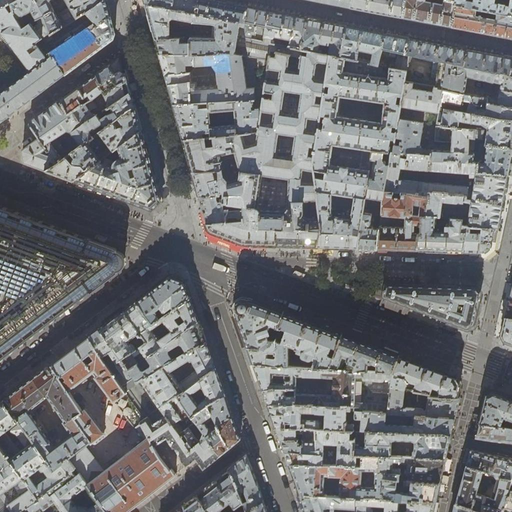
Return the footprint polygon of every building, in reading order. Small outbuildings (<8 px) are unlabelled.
[(0,0),(0,9),(12,2),(11,0),(0,0)] [(52,34),(87,12),(104,0),(17,0),(12,3),(16,16),(22,28),(31,22),(37,19),(43,15),(51,32),(52,34)] [(144,0),(145,3),(168,7),(168,5),(171,5),(170,8),(192,12),(196,13),(198,0),(144,0)] [(223,3),(205,0),(198,0),(196,13),(245,22),(248,8),(223,3)] [(308,0),(326,3),(351,8),(352,0),(308,0)] [(376,13),(402,18),(405,0),(352,0),(351,8),(356,9),(376,13)] [(405,0),(402,18),(416,21),(452,27),(456,5),(456,1),(450,0),(405,0)] [(511,0),(510,0),(510,6),(506,5),(506,4),(499,3),(499,4),(495,3),(495,0),(456,0),(456,1),(456,5),(481,10),(494,13),(508,15),(511,16),(511,0)] [(36,43),(51,32),(43,15),(37,19),(39,23),(34,27),(31,22),(22,28),(16,16),(12,3),(12,2),(0,9),(0,29),(31,71),(0,94),(0,123),(10,116),(12,114),(30,101),(31,100),(54,83),(63,77),(69,72),(56,51),(52,53),(53,55),(48,59),(36,43)] [(154,35),(155,39),(170,39),(170,35),(169,29),(185,28),(187,27),(189,26),(190,25),(191,22),(192,12),(170,8),(168,7),(145,3),(150,19),(151,22),(154,35)] [(511,16),(508,15),(494,13),(493,16),(497,17),(497,20),(476,16),(476,13),(481,13),(481,10),(456,5),(452,27),(457,28),(476,32),(511,38),(511,16)] [(109,8),(87,22),(90,26),(92,25),(94,25),(96,26),(110,17),(110,16),(111,16),(110,12),(109,8)] [(271,13),(248,8),(245,22),(242,38),(275,44),(275,41),(274,40),(272,39),(273,36),(292,40),(290,47),(302,50),(308,20),(271,13)] [(290,47),(275,44),(242,38),(245,22),(196,13),(192,12),(191,22),(211,24),(212,23),(213,24),(215,25),(216,27),(215,37),(191,37),(191,38),(189,54),(211,53),(229,53),(243,56),(269,60),(270,50),(289,55),(300,57),(301,57),(301,55),(302,52),(302,50),(290,47)] [(52,45),(56,51),(69,72),(90,56),(113,39),(115,34),(113,27),(110,17),(96,26),(94,25),(92,25),(90,26),(87,22),(74,30),(78,37),(74,40),(70,33),(52,45)] [(330,55),(341,58),(347,27),(322,22),(308,20),(302,50),(330,55)] [(383,49),(405,54),(409,39),(381,33),(347,27),(341,58),(379,65),(383,49)] [(157,46),(160,54),(189,54),(191,38),(170,39),(155,39),(157,46)] [(437,44),(409,39),(405,54),(411,55),(440,61),(464,65),(468,50),(437,44)] [(411,55),(405,54),(383,49),(379,65),(407,70),(407,71),(408,71),(411,55)] [(245,244),(246,244),(252,244),(271,245),(318,246),(321,230),(315,184),(314,158),(308,157),(310,147),(316,148),(322,103),(315,103),(317,94),(324,95),(326,82),(318,81),(316,78),(319,63),(320,62),(329,63),(330,55),(302,50),(302,52),(305,53),(304,55),(301,55),(301,57),(300,57),(298,72),(287,70),(289,55),(270,50),(269,60),(265,87),(263,99),(258,131),(256,143),(245,147),(242,134),(213,137),(214,146),(206,147),(205,138),(183,140),(185,145),(189,160),(190,163),(192,172),(218,171),(219,179),(219,186),(219,193),(223,192),(223,203),(242,206),(242,209),(243,209),(244,220),(207,224),(207,226),(208,227),(208,229),(209,230),(211,231),(213,232),(214,233),(226,237),(235,241),(242,243),(245,244)] [(511,58),(496,56),(468,50),(464,65),(499,73),(511,75),(511,58)] [(172,98),(173,104),(263,99),(265,87),(248,89),(243,56),(229,53),(211,53),(189,54),(160,54),(162,63),(166,79),(169,88),(172,98)] [(315,184),(321,230),(318,246),(339,247),(357,248),(364,209),(366,197),(368,176),(371,159),(373,150),(393,152),(394,145),(395,143),(397,143),(398,141),(395,140),(396,138),(399,118),(403,93),(405,81),(407,71),(407,70),(379,65),(341,58),(330,55),(329,63),(326,82),(324,95),(322,103),(316,148),(314,158),(315,184)] [(105,68),(97,74),(103,83),(101,84),(104,89),(102,91),(96,95),(99,101),(107,96),(105,93),(123,84),(128,81),(126,74),(123,64),(121,56),(116,59),(105,68)] [(511,75),(499,73),(464,65),(440,61),(434,87),(444,89),(463,93),(467,76),(479,79),(479,80),(480,80),(481,79),(492,82),(492,83),(493,83),(494,82),(502,84),(499,98),(493,97),(493,98),(488,97),(488,98),(488,103),(511,107),(511,75)] [(88,81),(79,87),(87,102),(96,95),(102,91),(104,89),(101,84),(103,83),(97,74),(88,81)] [(96,95),(87,102),(74,111),(82,124),(97,114),(131,92),(129,85),(128,81),(123,84),(105,93),(107,96),(99,101),(96,95)] [(403,93),(442,101),(444,89),(434,87),(405,81),(403,93)] [(70,94),(61,100),(69,114),(74,111),(87,102),(79,87),(70,94)] [(511,107),(488,103),(488,98),(485,97),(463,93),(444,89),(442,101),(440,108),(462,112),(464,101),(470,102),(468,113),(489,116),(501,119),(511,119),(511,107)] [(133,99),(131,92),(97,114),(101,119),(108,113),(114,121),(135,106),(133,99)] [(258,131),(263,99),(173,104),(178,120),(183,140),(205,138),(213,137),(242,134),(258,131)] [(30,123),(40,137),(58,162),(67,155),(55,138),(67,131),(72,131),(81,145),(87,140),(88,141),(93,137),(89,132),(103,123),(100,119),(101,119),(97,114),(82,124),(74,111),(69,114),(61,100),(55,105),(53,106),(39,116),(36,119),(30,123)] [(71,180),(74,181),(100,162),(119,147),(142,130),(140,123),(135,106),(114,121),(104,128),(93,137),(88,141),(87,140),(81,145),(67,155),(58,162),(46,170),(71,180)] [(511,119),(501,119),(489,116),(468,113),(462,112),(440,108),(437,127),(458,128),(460,121),(483,124),(489,129),(486,144),(511,148),(511,119)] [(509,166),(511,150),(511,148),(486,144),(482,143),(482,147),(488,147),(486,159),(483,160),(482,159),(475,157),(475,142),(475,139),(483,140),(485,130),(483,130),(482,129),(478,129),(478,130),(475,130),(458,128),(437,127),(436,127),(435,141),(453,142),(452,151),(424,149),(420,144),(424,122),(399,118),(396,138),(403,139),(402,146),(394,145),(393,152),(393,153),(402,153),(407,153),(431,155),(431,159),(480,163),(478,173),(508,175),(509,166)] [(153,210),(162,201),(152,164),(142,130),(119,147),(122,158),(119,158),(116,159),(114,161),(113,163),(113,166),(100,162),(74,181),(112,195),(153,210)] [(44,169),(46,170),(58,162),(40,137),(23,150),(24,155),(24,162),(25,162),(44,169)] [(366,197),(383,200),(384,192),(388,167),(391,153),(393,153),(393,152),(373,150),(371,159),(376,160),(375,168),(375,169),(376,170),(377,170),(375,177),(368,176),(366,197)] [(493,229),(499,228),(500,219),(504,197),(508,175),(478,173),(480,163),(431,159),(431,155),(407,153),(407,157),(402,157),(402,153),(393,153),(391,153),(388,167),(384,192),(428,196),(426,216),(435,217),(440,217),(442,202),(469,204),(471,203),(472,203),(470,218),(463,219),(462,224),(468,226),(482,227),(493,229)] [(219,195),(219,193),(219,186),(216,186),(215,180),(219,179),(218,171),(192,172),(196,184),(199,196),(219,195)] [(203,210),(207,224),(244,220),(243,209),(242,209),(224,211),(223,203),(223,192),(219,193),(219,195),(199,196),(203,210)] [(398,249),(418,250),(419,234),(420,234),(421,216),(426,216),(428,196),(384,192),(383,200),(381,215),(405,217),(405,222),(398,222),(398,227),(389,227),(389,222),(380,221),(379,229),(377,248),(398,249)] [(0,361),(8,355),(12,352),(23,343),(45,327),(55,320),(65,311),(68,310),(76,303),(86,296),(107,280),(117,272),(116,272),(116,271),(116,270),(118,270),(120,269),(121,269),(122,268),(123,268),(124,266),(125,264),(125,263),(126,262),(126,260),(125,257),(124,255),(123,254),(122,253),(121,252),(120,252),(119,252),(117,251),(116,251),(116,250),(117,249),(111,247),(98,242),(66,230),(37,219),(0,205),(0,361)] [(377,250),(377,248),(379,229),(373,228),(374,222),(373,220),(371,220),(372,213),(369,213),(370,209),(364,209),(357,248),(357,249),(367,249),(377,250)] [(439,251),(464,252),(467,232),(461,232),(462,224),(463,219),(440,217),(440,220),(446,221),(445,231),(435,230),(435,217),(426,216),(421,216),(420,234),(419,234),(418,250),(439,251)] [(469,252),(479,252),(482,227),(468,226),(462,224),(461,232),(467,232),(464,252),(469,252)] [(484,252),(489,247),(490,244),(491,239),(495,234),(499,229),(499,228),(493,229),(482,227),(479,252),(482,252),(484,252)] [(150,291),(137,302),(145,314),(145,313),(153,323),(162,317),(158,310),(161,307),(164,310),(166,311),(172,307),(174,309),(191,297),(188,288),(185,280),(170,275),(163,281),(155,287),(150,291)] [(391,302),(393,299),(384,296),(386,284),(382,284),(380,298),(391,302)] [(467,327),(474,324),(477,309),(481,293),(476,287),(429,285),(386,284),(384,296),(393,299),(425,311),(467,327)] [(243,296),(234,306),(238,319),(245,338),(248,347),(277,349),(276,339),(279,339),(279,324),(284,312),(264,304),(243,296)] [(138,363),(148,357),(199,321),(194,308),(191,297),(174,309),(162,317),(153,323),(141,332),(147,341),(122,359),(130,369),(138,363)] [(131,306),(125,311),(141,332),(153,323),(145,313),(145,314),(137,302),(131,306)] [(107,326),(101,330),(122,359),(147,341),(141,332),(125,311),(118,316),(107,326)] [(251,356),(254,364),(289,366),(289,345),(304,351),(302,354),(302,356),(303,356),(309,359),(310,359),(311,358),(317,360),(314,367),(330,368),(343,334),(312,323),(284,312),(279,324),(279,339),(276,339),(277,349),(248,347),(251,356)] [(511,343),(511,317),(505,317),(503,328),(502,332),(501,335),(505,341),(511,343)] [(203,332),(199,321),(148,357),(152,363),(152,365),(145,370),(142,370),(138,363),(130,369),(136,378),(139,381),(186,352),(206,341),(203,332)] [(90,338),(122,386),(136,378),(130,369),(122,359),(101,330),(100,330),(95,334),(90,338)] [(373,345),(343,334),(330,368),(346,369),(349,361),(356,363),(355,369),(368,370),(368,363),(371,363),(373,363),(377,364),(377,367),(372,367),(371,368),(371,370),(393,371),(400,355),(373,345)] [(73,353),(54,368),(69,390),(93,372),(135,429),(136,428),(145,440),(105,472),(86,446),(69,458),(76,468),(80,473),(108,511),(125,511),(132,507),(135,505),(158,487),(166,481),(176,473),(172,468),(170,469),(158,454),(141,422),(146,419),(122,386),(90,338),(73,353)] [(192,415),(178,394),(216,368),(211,355),(206,341),(186,352),(139,381),(136,378),(122,386),(146,419),(161,408),(172,424),(176,421),(180,418),(182,421),(185,421),(192,415)] [(401,352),(400,355),(416,361),(418,358),(401,352)] [(416,361),(400,355),(393,371),(392,386),(405,388),(408,389),(430,393),(430,396),(457,397),(459,391),(460,383),(457,377),(449,374),(420,363),(416,361)] [(259,376),(263,390),(274,388),(296,388),(297,375),(320,376),(320,377),(333,378),(333,394),(320,394),(316,394),(316,391),(316,389),(296,388),(296,402),(354,404),(354,409),(372,411),(387,412),(392,386),(393,371),(371,370),(368,370),(355,369),(356,363),(349,361),(346,369),(330,368),(314,367),(289,366),(254,364),(259,376)] [(53,365),(28,383),(26,385),(4,401),(5,403),(16,419),(18,418),(54,470),(61,465),(69,458),(86,446),(92,442),(75,416),(83,411),(82,411),(77,404),(81,401),(76,394),(73,397),(69,390),(54,368),(53,365)] [(220,379),(216,368),(178,394),(192,415),(225,394),(220,379)] [(460,398),(457,397),(430,396),(430,393),(408,389),(407,401),(409,401),(408,406),(407,406),(407,407),(403,409),(402,409),(405,388),(392,386),(387,412),(372,411),(371,430),(446,434),(451,436),(452,430),(456,411),(460,398)] [(266,397),(269,404),(296,402),(296,388),(274,388),(263,390),(266,397)] [(483,409),(480,423),(505,427),(508,419),(511,420),(511,422),(510,427),(511,427),(511,397),(510,397),(493,390),(487,394),(483,409)] [(229,449),(240,440),(240,437),(231,411),(225,394),(192,415),(196,420),(203,432),(220,455),(229,449)] [(354,409),(354,404),(296,402),(269,404),(274,418),(277,427),(316,428),(355,429),(371,430),(372,411),(354,409)] [(0,406),(0,446),(38,500),(48,492),(70,476),(61,465),(54,470),(18,418),(16,419),(5,403),(0,406)] [(75,416),(92,442),(92,441),(93,442),(100,436),(104,434),(86,408),(82,411),(83,411),(75,416)] [(172,468),(173,467),(168,458),(168,457),(159,443),(167,438),(173,446),(173,447),(173,448),(175,447),(182,456),(191,450),(190,449),(198,443),(199,443),(201,442),(203,432),(196,420),(194,422),(195,423),(183,431),(176,421),(172,424),(161,408),(146,419),(141,422),(158,454),(170,469),(172,468)] [(511,427),(510,427),(505,427),(480,423),(478,431),(476,438),(500,442),(511,443),(511,427)] [(284,447),(285,451),(317,453),(316,428),(277,427),(280,435),(284,447)] [(288,458),(290,464),(361,467),(362,454),(356,454),(355,429),(316,428),(317,453),(285,451),(288,458)] [(448,448),(451,436),(446,434),(371,430),(355,429),(356,454),(362,454),(380,455),(391,456),(392,441),(395,439),(412,440),(415,442),(415,456),(446,458),(448,448)] [(209,465),(220,455),(203,432),(201,442),(199,443),(198,443),(190,449),(191,450),(193,454),(197,458),(206,467),(209,465)] [(38,500),(0,446),(0,495),(12,511),(20,511),(29,506),(38,500)] [(203,469),(206,467),(197,458),(193,454),(191,450),(182,456),(185,460),(184,461),(186,466),(192,462),(199,471),(203,469)] [(458,496),(456,503),(472,508),(477,490),(482,474),(483,470),(493,472),(497,457),(482,453),(471,450),(466,467),(458,496)] [(362,454),(361,467),(290,464),(296,481),(301,495),(324,496),(324,486),(328,486),(328,482),(327,481),(327,480),(329,480),(330,479),(333,479),(334,478),(334,477),(341,477),(340,497),(356,498),(382,499),(385,479),(399,481),(400,481),(407,481),(407,476),(407,475),(406,475),(400,475),(379,473),(380,455),(362,454)] [(229,511),(249,511),(264,502),(262,498),(257,483),(247,456),(247,455),(246,455),(245,455),(236,462),(229,468),(229,470),(239,493),(244,491),(245,494),(240,495),(243,502),(229,511)] [(442,473),(446,458),(415,456),(391,456),(380,455),(379,473),(400,475),(401,469),(393,469),(394,465),(393,465),(393,462),(400,462),(400,464),(407,465),(406,475),(407,475),(407,476),(413,476),(412,482),(440,482),(442,473)] [(502,458),(497,457),(493,472),(502,474),(502,477),(504,477),(509,460),(502,458)] [(80,511),(81,511),(108,511),(80,473),(77,476),(73,471),(76,468),(69,458),(61,465),(70,476),(48,492),(55,501),(62,511),(80,511)] [(198,494),(208,511),(229,511),(243,502),(240,495),(239,493),(229,470),(213,483),(198,494)] [(511,479),(504,477),(502,477),(502,474),(493,472),(483,470),(482,474),(500,480),(499,484),(488,481),(486,483),(483,492),(477,490),(472,508),(483,511),(497,511),(498,510),(505,511),(511,491),(508,491),(511,479)] [(437,494),(440,482),(412,482),(407,481),(400,481),(399,481),(385,479),(382,499),(396,500),(397,501),(406,501),(406,500),(435,502),(437,494)] [(58,511),(52,503),(55,501),(48,492),(38,500),(29,506),(32,511),(58,511)] [(208,511),(198,494),(190,500),(184,505),(186,511),(208,511)] [(0,511),(12,511),(0,495),(0,511)] [(307,511),(320,511),(321,507),(325,505),(352,508),(351,511),(366,511),(367,505),(382,506),(382,499),(356,498),(340,497),(324,496),(301,495),(303,501),(307,511)] [(381,511),(432,511),(435,502),(406,500),(406,501),(397,501),(396,500),(382,499),(382,506),(381,511)] [(267,511),(264,502),(249,511),(267,511)] [(483,511),(472,508),(456,503),(454,511),(483,511)]
